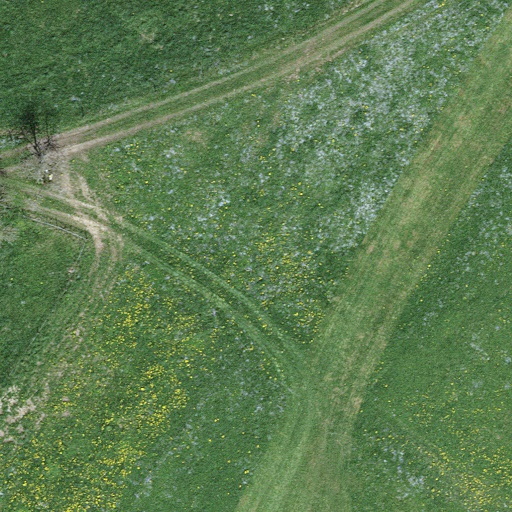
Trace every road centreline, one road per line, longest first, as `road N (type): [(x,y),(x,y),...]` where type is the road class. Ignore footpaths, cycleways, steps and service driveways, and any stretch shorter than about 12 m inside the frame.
road 1 (track): [(445,511),(159,261),(105,225),(0,189)]
road 2 (track): [(0,165),(152,119),(298,57),(397,0)]
